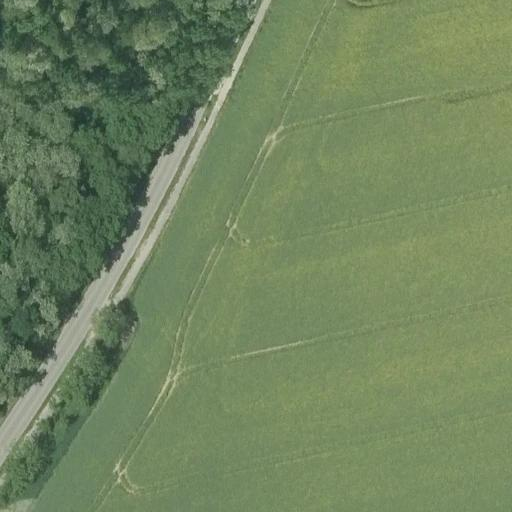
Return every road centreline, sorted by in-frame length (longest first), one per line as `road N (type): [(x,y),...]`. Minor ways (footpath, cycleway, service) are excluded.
road 1 (unclassified): [(0,440),(94,300),(240,0)]
road 2 (track): [(94,300),(129,335),(20,511)]
